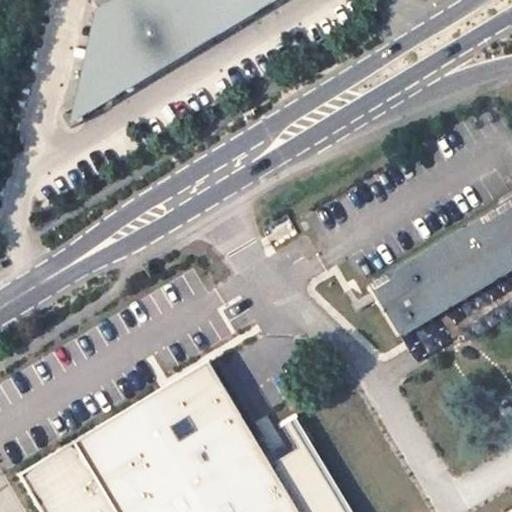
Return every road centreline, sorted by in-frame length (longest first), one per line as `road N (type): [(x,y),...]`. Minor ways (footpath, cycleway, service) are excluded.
road 1 (unknown): [(37,171),(354,0)]
road 2 (secondary): [(247,151),(0,301)]
road 3 (unknown): [(266,277),(511,142)]
road 4 (secondary): [(472,0),(341,79),(247,151)]
road 5 (unknown): [(83,0),(37,171)]
road 6 (secondary): [(359,104),(511,14)]
road 7 (trunk): [(359,104),(511,67)]
road 8 (secondary): [(247,151),(359,104)]
